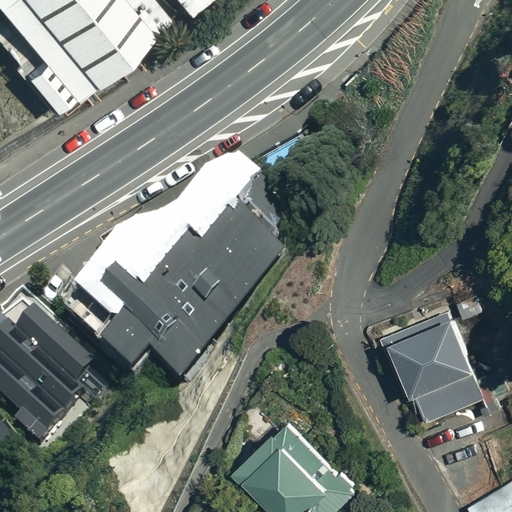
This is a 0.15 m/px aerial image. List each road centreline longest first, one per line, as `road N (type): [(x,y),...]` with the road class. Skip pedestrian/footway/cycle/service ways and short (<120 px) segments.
road 1 (trunk): [(0,238),(200,106),(332,0)]
road 2 (residential): [(346,312),(352,265),(387,177),(472,0)]
road 3 (residential): [(346,312),(392,298),(446,260),(511,147)]
road 4 (residential): [(443,511),(358,353),(346,312)]
